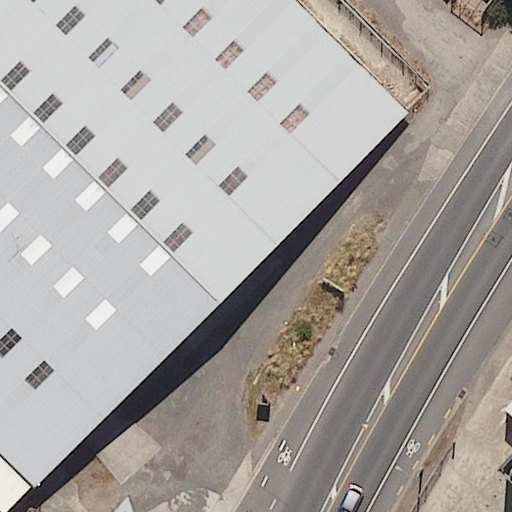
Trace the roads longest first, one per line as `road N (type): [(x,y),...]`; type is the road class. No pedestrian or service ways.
road 1 (secondary): [(300,511),(390,343),(511,147)]
road 2 (secondary): [(511,231),(352,511)]
